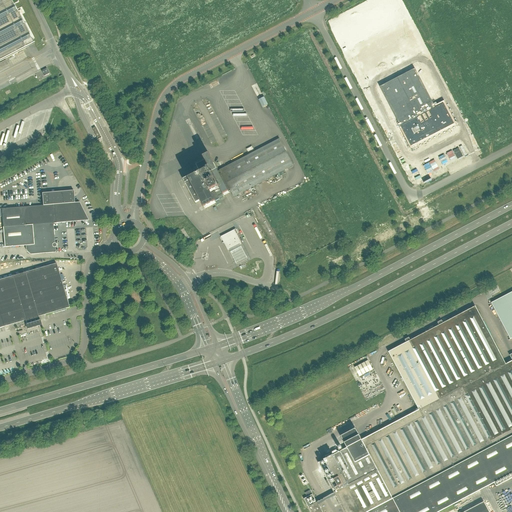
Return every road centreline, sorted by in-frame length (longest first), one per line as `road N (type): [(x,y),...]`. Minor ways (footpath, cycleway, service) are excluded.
road 1 (unknown): [(328,511),(301,455),(379,412),(385,394),(375,356),(473,302),(511,350)]
road 2 (primary): [(511,205),(317,306),(217,345)]
road 3 (primary): [(223,360),(325,320),(511,223)]
road 4 (unclassified): [(313,11),(410,193),(511,148)]
road 5 (tertiary): [(132,222),(168,90),(313,11)]
road 6 (primary): [(0,427),(212,364)]
road 7 (primary): [(206,349),(0,411)]
road 8 (unclassified): [(0,381),(69,361),(82,349),(88,263),(97,252)]
road 9 (tertiary): [(212,364),(272,480)]
road 10 (tertiary): [(272,480),(223,360)]
